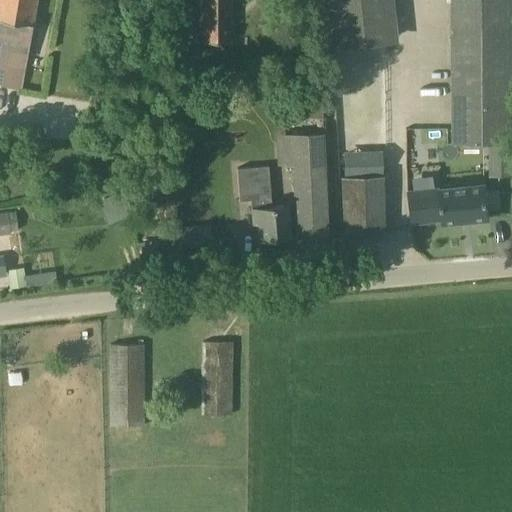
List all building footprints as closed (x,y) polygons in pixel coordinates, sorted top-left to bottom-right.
[(0,0),(0,85),(21,89),(35,0),(0,0)] [(230,0),(202,0),(202,42),(231,42),(230,0)] [(391,40),(388,0),(324,0),(328,45),(391,40)] [(511,0),(453,0),(454,68),(455,144),(489,143),(490,176),(511,176),(511,0)] [(322,101),(306,101),(306,118),(323,117),(322,101)] [(324,134),(292,135),(293,165),(296,236),(328,234),(324,134)] [(337,160),(340,230),(381,228),(379,158),(337,160)] [(272,183),(270,183),(269,166),(237,168),(240,201),(251,200),(253,223),(259,222),(260,239),(291,236),(289,206),(274,207),(272,183)] [(487,184),(441,189),(444,223),(490,218),(487,184)] [(0,235),(10,234),(8,216),(0,216),(0,235)] [(207,225),(183,227),(186,243),(208,241),(207,225)] [(142,259),(154,256),(150,241),(138,243),(142,259)] [(23,268),(8,270),(10,288),(26,286),(23,268)] [(232,342),(203,342),(202,414),(231,415),(232,342)] [(143,344),(110,344),(110,368),(110,426),(143,425),(143,344)]
